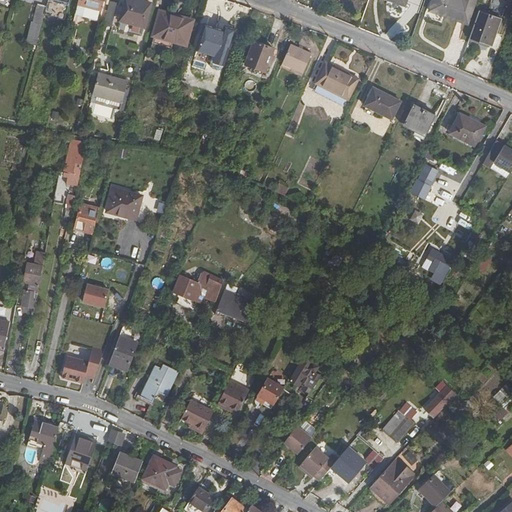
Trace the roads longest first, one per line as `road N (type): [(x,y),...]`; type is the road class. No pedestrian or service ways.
road 1 (residential): [(315,511),(101,405),(0,377)]
road 2 (residential): [(511,104),(281,6)]
road 3 (track): [(134,245),(80,397)]
road 4 (track): [(425,419),(349,490),(307,508)]
road 5 (track): [(81,244),(46,389)]
road 6 (track): [(234,326),(212,328),(162,435)]
road 7 (track): [(179,309),(125,416)]
